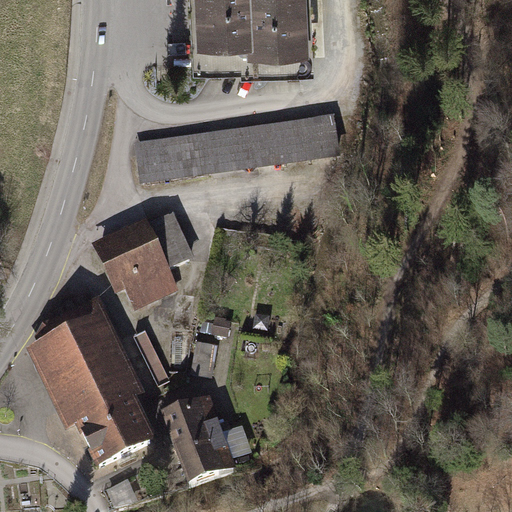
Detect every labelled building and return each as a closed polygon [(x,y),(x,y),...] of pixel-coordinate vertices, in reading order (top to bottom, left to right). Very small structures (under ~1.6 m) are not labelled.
[(196,0),(195,47),(306,51),(307,0),(196,0)] [(334,116),(136,147),(143,190),(341,159),(334,116)] [(151,224),(103,243),(130,310),(176,292),(168,272),(189,264),(173,224),(154,231),(151,224)] [(50,345),(37,352),(76,432),(97,422),(115,459),(162,437),(98,306),(44,332),(50,345)] [(200,343),(195,374),(215,377),(220,346),(200,343)] [(209,405),(163,422),(189,491),(234,475),(209,405)] [(228,432),(234,460),(254,455),(247,427),(228,432)]
